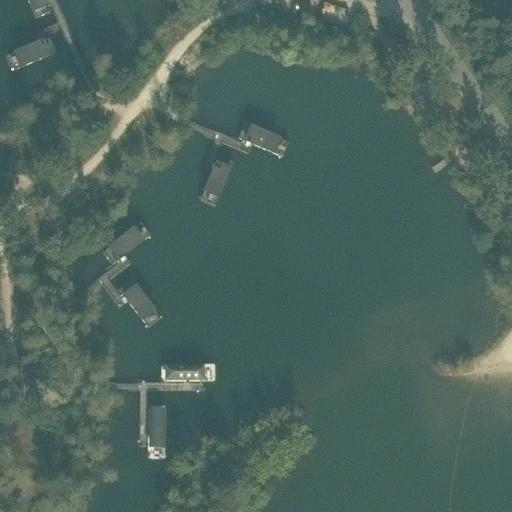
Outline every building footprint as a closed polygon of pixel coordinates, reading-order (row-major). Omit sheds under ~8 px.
[(44,0),(22,0),(32,26),(52,18),(45,3),(44,0)] [(38,44),(3,57),(10,77),(56,60),(49,40),(38,44)] [(287,144),(244,126),(237,142),(247,146),(280,161),(287,144)] [(236,164),(219,156),(213,168),(198,201),(216,209),(236,164)] [(149,241),(138,226),(104,252),(115,266),(122,261),(149,241)] [(129,280),(115,290),(125,303),(145,331),(159,320),(129,280)] [(192,384),(216,384),(216,368),(162,367),(161,383),(192,384)] [(166,408),(147,408),(147,433),(147,462),(166,462),(166,408)]
